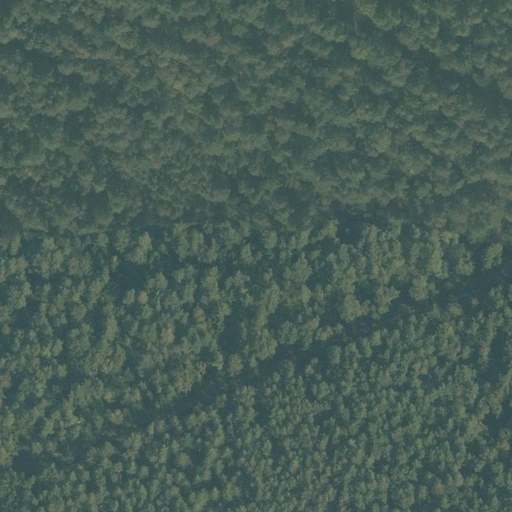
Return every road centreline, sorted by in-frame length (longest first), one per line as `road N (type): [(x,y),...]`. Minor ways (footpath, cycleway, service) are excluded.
road 1 (track): [(462,302),(0,498)]
road 2 (unknown): [(464,290),(0,481)]
road 3 (track): [(0,234),(230,373),(246,394)]
road 4 (track): [(511,96),(345,0)]
